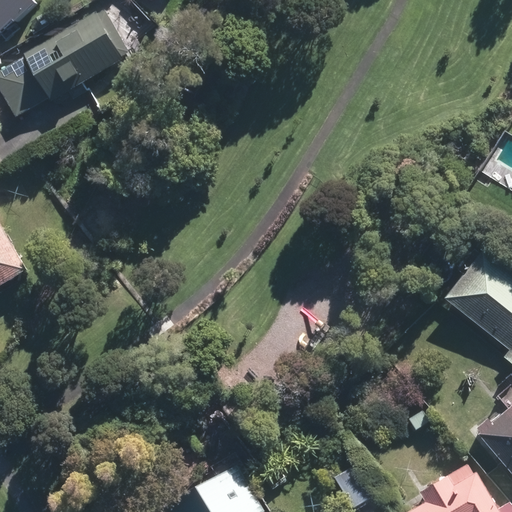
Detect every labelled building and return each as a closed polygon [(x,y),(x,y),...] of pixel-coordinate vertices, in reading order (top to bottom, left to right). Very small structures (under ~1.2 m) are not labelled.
[(99,16),(0,73),(0,86),(20,120),(124,59),(99,16)] [(0,290),(31,273),(0,220),(0,290)] [(511,274),(486,253),(447,299),(511,352),(506,359),(511,364),(511,274)] [(511,409),(494,425),(491,421),(478,432),(488,445),(489,444),(511,471),(511,409)] [(356,465),(336,476),(353,510),(374,499),(356,465)] [(264,511),(239,469),(168,510),(168,511),(264,511)] [(499,511),(478,476),(457,488),(451,477),(422,494),(428,503),(412,511),(499,511)]
